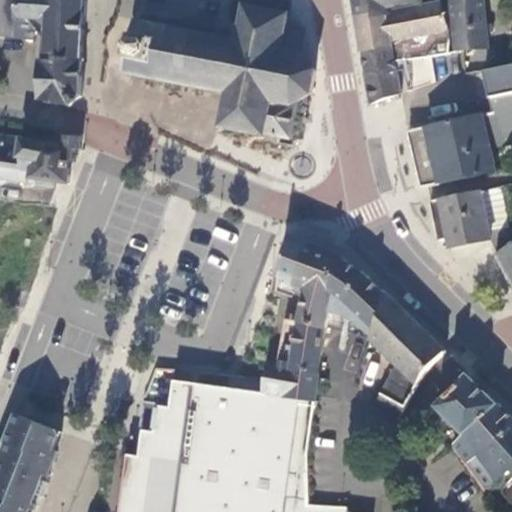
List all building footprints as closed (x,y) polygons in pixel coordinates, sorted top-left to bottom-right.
[(0,0),(0,36),(13,38),(15,19),(45,21),(43,59),(38,59),(38,101),(66,108),(70,108),(81,99),(83,0),(0,0)] [(352,0),(356,19),(388,16),(388,14),(387,9),(419,3),(418,0),(352,0)] [(481,0),(460,0),(460,2),(448,1),(452,33),(454,52),(456,52),(486,51),(486,34),(490,34),(489,26),(484,26),(481,0)] [(400,96),(396,71),(397,71),(415,68),(415,62),(425,61),(421,40),(450,34),(440,5),(435,5),(388,14),(388,16),(356,19),(361,51),(364,75),(370,106),(400,96)] [(239,40),(136,20),(127,74),(228,94),(222,126),(288,139),(296,104),(310,96),(315,70),(300,50),(303,31),(285,27),(287,16),(245,8),(239,40)] [(452,33),(450,34),(421,40),(425,61),(457,56),(456,52),(454,52),(452,33)] [(511,66),(483,73),(492,115),(407,134),(413,159),(420,190),(494,175),(489,149),(511,144),(511,66)] [(0,181),(19,184),(21,172),(20,153),(23,139),(0,136),(0,181)] [(72,149),(78,151),(80,138),(64,136),(62,145),(23,139),(20,153),(21,172),(19,184),(33,186),(34,179),(54,182),(67,184),(68,180),(72,149)] [(53,189),(54,182),(34,179),(33,186),(53,189)] [(509,228),(501,189),(480,193),(489,232),(509,228)] [(489,242),(497,256),(511,246),(511,227),(509,228),(489,232),(480,193),(451,198),(428,203),(434,227),(437,242),(446,241),(448,250),(489,242)] [(275,366),(266,365),(261,394),(314,402),(318,377),(330,300),(342,259),(343,258),(287,237),(279,277),(286,280),(285,286),(305,294),(299,321),(291,369),(275,366)] [(511,246),(497,256),(511,284),(511,246)] [(386,295),(353,263),(342,259),(330,300),(372,333),(386,295)] [(399,366),(376,407),(396,422),(416,387),(444,352),(386,295),(372,333),(370,338),(399,366)] [(299,321),(282,319),(275,366),(291,369),(299,321)] [(436,407),(464,435),(498,405),(467,374),(436,407)] [(347,511),(348,510),(308,507),(306,505),(306,451),(314,402),(261,394),(216,387),(175,382),(172,407),(160,406),(156,432),(144,430),(140,456),(130,455),(120,511),(347,511)] [(511,419),(498,405),(464,435),(452,446),(466,464),(511,424),(511,419)] [(0,511),(36,511),(39,506),(42,507),(50,483),(48,482),(60,452),(55,450),(62,433),(22,417),(16,430),(10,428),(0,452),(0,511)] [(511,424),(466,464),(487,492),(511,472),(511,424)]
